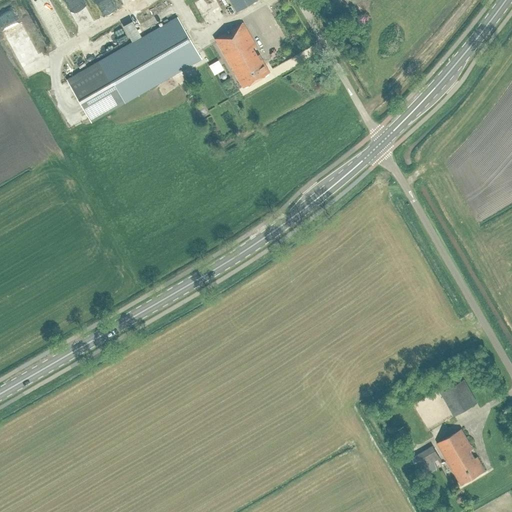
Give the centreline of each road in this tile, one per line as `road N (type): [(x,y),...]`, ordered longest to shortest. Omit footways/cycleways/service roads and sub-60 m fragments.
road 1 (primary): [(0,393),(264,237),(375,147)]
road 2 (unclassified): [(511,369),(375,147)]
road 3 (primary): [(383,140),(505,0)]
road 4 (unclassified): [(383,140),(297,0)]
